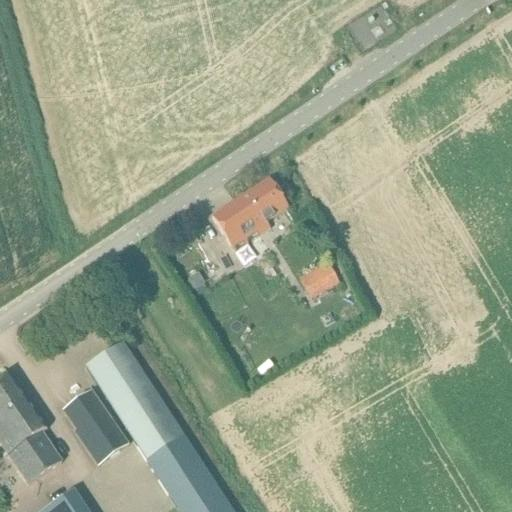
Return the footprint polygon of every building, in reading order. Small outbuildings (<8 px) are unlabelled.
[(270,181),(212,219),(235,255),(271,231),(267,224),(288,210),(270,181)] [(245,267),(263,299),(284,287),(266,255),(245,267)] [(327,265),(298,281),(310,302),(338,285),(327,265)] [(177,511),(230,511),(123,345),(86,369),(177,511)] [(0,444),(29,487),(62,465),(42,434),(47,431),(9,376),(0,382),(0,444)] [(129,447),(103,409),(91,392),(63,412),(77,432),(75,433),(98,468),(129,447)] [(85,511),(74,495),(48,511),(85,511)]
